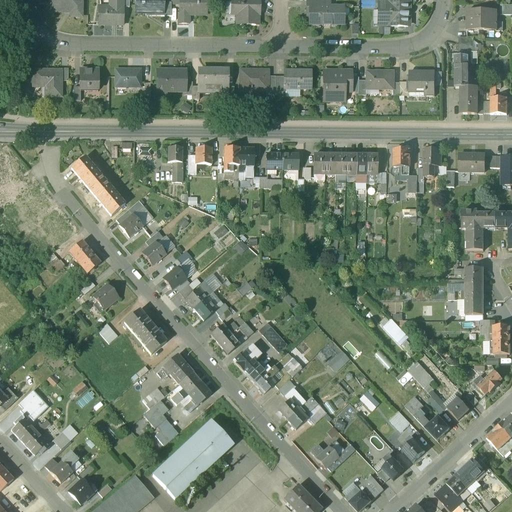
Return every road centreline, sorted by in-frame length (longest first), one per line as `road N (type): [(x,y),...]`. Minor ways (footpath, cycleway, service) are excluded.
road 1 (secondary): [(511,132),(0,130)]
road 2 (residential): [(343,511),(64,195),(52,165)]
road 3 (residential): [(24,0),(33,26),(68,46),(281,49)]
road 4 (residential): [(281,49),(412,48),(439,26),(443,0)]
road 5 (residential): [(511,399),(394,511)]
